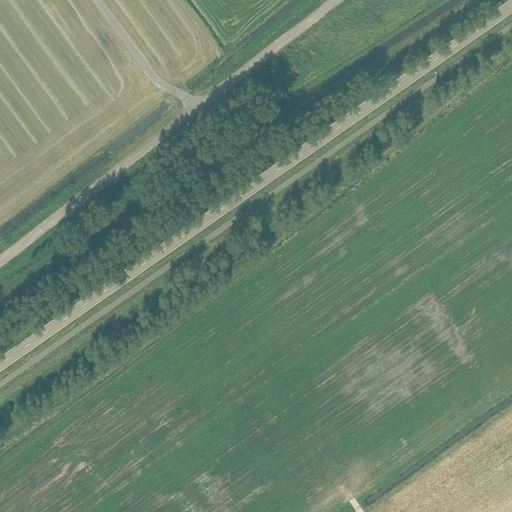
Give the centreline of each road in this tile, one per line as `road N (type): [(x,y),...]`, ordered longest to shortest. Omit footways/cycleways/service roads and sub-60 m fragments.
road 1 (secondary): [(0,365),(511,9)]
road 2 (unclassified): [(0,263),(347,0)]
